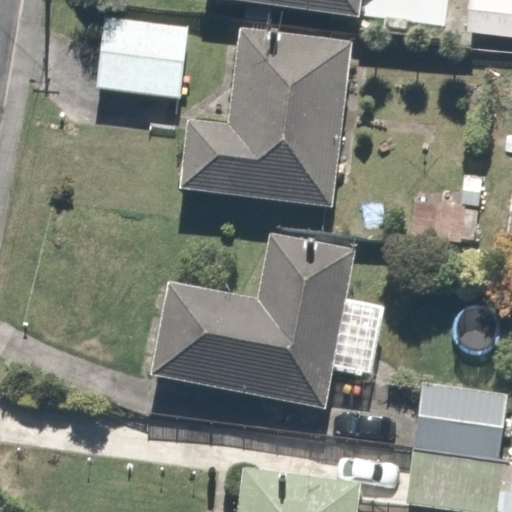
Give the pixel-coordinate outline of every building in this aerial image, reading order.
[(199,0),(199,3),(365,17),(366,0),(199,0)] [(511,0),(473,0),(472,33),(511,35),(511,0)] [(103,13),(99,96),(181,99),(185,16),(103,13)] [(232,128),(186,125),(181,204),(336,213),(346,44),(238,37),(232,128)] [(352,250),(272,238),(262,302),(166,288),(152,380),(329,407),(334,374),(377,380),(387,312),(344,305),(352,250)] [(511,511),(511,387),(425,378),(411,511),(424,511),(511,511)] [(368,511),(370,491),(248,483),(246,511),(368,511)]
